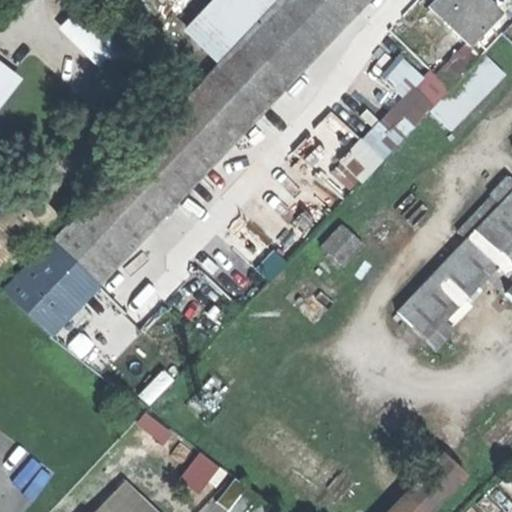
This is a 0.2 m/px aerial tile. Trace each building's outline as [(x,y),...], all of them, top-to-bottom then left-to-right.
[(4,292),(52,337),(373,0),(282,0),(220,66),(4,292)] [(227,0),(191,39),(220,66),(282,0),(227,0)] [(471,49),(500,18),(481,0),(438,0),(430,10),(470,48),(471,49)] [(113,72),(135,49),(91,8),(70,31),(113,72)] [(470,48),(449,69),(461,80),(482,58),(471,49),(470,48)] [(450,135),(503,77),(482,58),(461,80),(451,91),(436,108),(429,115),(450,135)] [(0,107),(20,81),(0,65),(0,107)] [(439,81),(451,91),(461,80),(449,69),(439,81)] [(332,217),(429,115),(436,108),(414,89),(312,197),(332,217)] [(511,184),(506,179),(488,198),(500,208),(494,215),(485,207),(457,236),(465,245),(397,316),(425,343),(427,344),(437,352),(453,335),(444,327),(487,282),(511,304),(511,184)] [(0,283),(61,220),(23,182),(0,204),(0,283)] [(359,246),(340,228),(319,249),(339,268),(359,246)] [(158,441),(166,431),(147,415),(139,424),(158,441)] [(206,482),(217,468),(199,454),(181,477),(199,491),(206,482)] [(390,511),(430,511),(465,476),(443,456),(390,511)] [(225,474),(217,468),(206,482),(214,488),(225,474)] [(275,511),(234,479),(215,503),(227,511),(275,511)] [(153,511),(125,485),(98,511),(153,511)]
